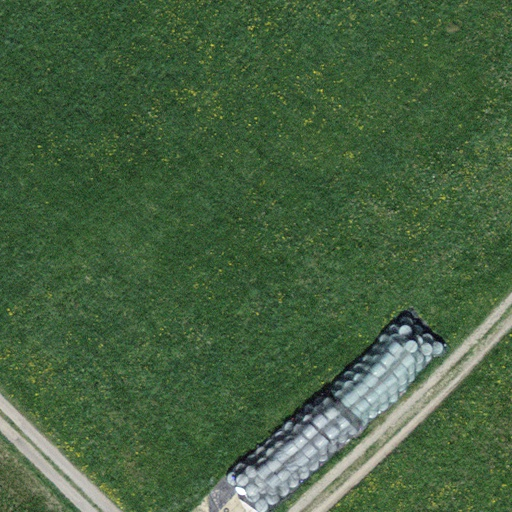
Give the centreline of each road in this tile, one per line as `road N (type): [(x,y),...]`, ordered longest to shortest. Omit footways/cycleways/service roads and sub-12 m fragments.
road 1 (track): [(307,511),(511,311)]
road 2 (track): [(0,402),(113,511)]
